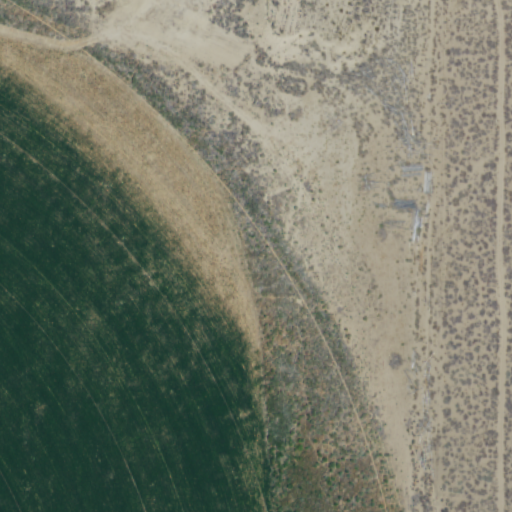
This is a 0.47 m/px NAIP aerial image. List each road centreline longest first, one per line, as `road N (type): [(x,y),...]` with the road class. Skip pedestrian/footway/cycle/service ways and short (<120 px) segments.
road 1 (track): [(439,511),(423,168),(442,0)]
road 2 (track): [(493,0),(502,42),(496,511)]
